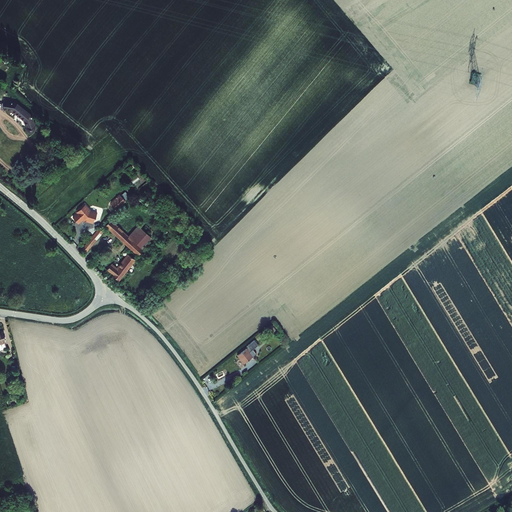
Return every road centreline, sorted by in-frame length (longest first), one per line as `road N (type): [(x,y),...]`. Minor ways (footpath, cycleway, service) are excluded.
road 1 (unclassified): [(108,291),(183,363),(275,511)]
road 2 (residential): [(0,186),(108,291)]
